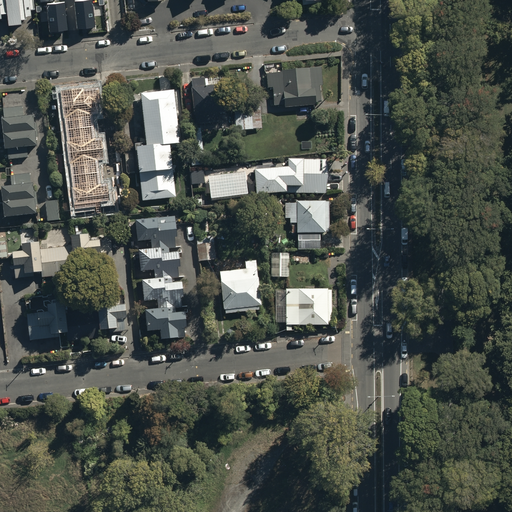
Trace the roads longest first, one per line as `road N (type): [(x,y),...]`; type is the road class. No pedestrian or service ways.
road 1 (residential): [(363,348),(0,387)]
road 2 (primary): [(363,348),(362,26)]
road 3 (primary): [(390,26),(392,347)]
road 4 (residential): [(121,54),(362,26)]
road 5 (primary): [(392,347),(392,511)]
road 6 (primary): [(365,511),(363,348)]
road 7 (residential): [(0,68),(121,54)]
